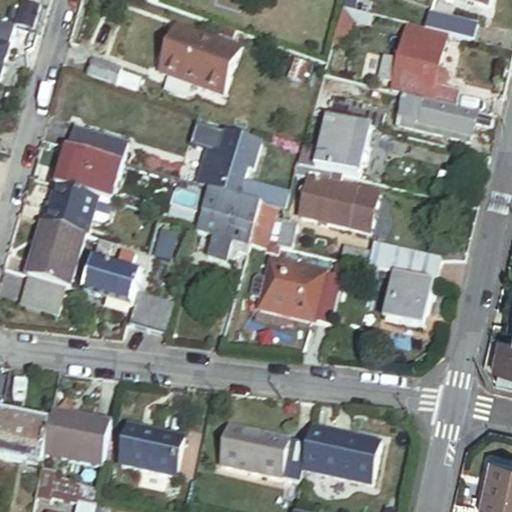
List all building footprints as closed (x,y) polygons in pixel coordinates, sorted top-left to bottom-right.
[(361,0),(347,0),(344,14),(357,17),(358,14),(361,0)] [(361,0),(358,14),(369,17),(373,3),(362,0),(361,0)] [(39,10),(20,5),(13,30),(32,35),(39,10)] [(357,17),(344,14),(335,44),(348,47),(357,17)] [(482,29),(436,18),(432,35),(451,39),(479,46),(482,29)] [(179,25),(166,71),(231,90),(244,43),(179,25)] [(24,56),(30,37),(4,30),(0,45),(0,48),(11,52),(24,56)] [(413,30),(412,33),(451,42),(451,39),(432,35),(413,30)] [(412,33),(409,47),(447,56),(451,42),(412,33)] [(335,44),(333,51),(346,55),(348,47),(335,44)] [(409,47),(406,61),(444,69),(447,56),(409,47)] [(0,87),(11,52),(0,48),(0,87)] [(329,65),(341,68),(346,55),(333,51),(329,65)] [(448,75),(443,74),(444,69),(406,61),(403,70),(399,88),(438,97),(436,107),(463,113),(467,95),(450,92),(452,81),(448,75)] [(96,63),(92,78),(120,87),(125,71),(96,63)] [(403,70),(389,67),(385,85),(399,88),(403,70)] [(399,88),(397,99),(409,101),(436,107),(438,97),(399,88)] [(360,107),(320,100),(316,114),(314,121),(331,125),(378,136),(387,138),(391,119),(369,113),(360,107)] [(436,107),(409,101),(404,129),(478,146),(481,128),(495,131),(497,121),(463,113),(436,107)] [(378,136),(331,125),(323,158),(319,176),(346,182),(365,186),(378,136)] [(134,150),(76,132),(71,152),(127,170),(134,150)] [(287,215),(291,200),(244,187),(248,173),(257,144),(228,136),(221,157),(209,192),(287,215)] [(257,144),(248,173),(253,174),(262,145),(257,144)] [(127,170),(71,152),(58,191),(103,206),(114,209),(127,170)] [(208,194),(209,192),(221,157),(209,153),(197,191),(208,194)] [(305,153),(300,171),(319,176),(323,158),(305,153)] [(312,185),(343,194),(346,182),(319,176),(300,171),(297,181),(312,185)] [(343,194),(312,185),(301,224),(350,237),(361,199),(343,194)] [(103,206),(58,191),(47,230),(88,242),(91,243),(103,206)] [(263,211),(211,195),(207,211),(231,218),(228,228),(238,231),(256,236),(263,211)] [(380,204),(361,199),(350,237),(369,243),(380,204)] [(242,250),(250,253),(256,236),(238,231),(228,228),(231,218),(207,211),(199,240),(212,244),(207,263),(226,269),(227,267),(229,260),(233,248),(242,250)] [(270,253),(280,216),(263,211),(256,236),(250,253),(262,257),(264,251),(270,253)] [(286,218),(280,216),(270,253),(276,254),(283,229),(286,218)] [(291,219),(286,218),(283,229),(276,254),(280,255),(287,256),(294,232),(288,229),(291,219)] [(88,242),(47,230),(44,229),(27,280),(67,293),(71,294),(88,242)] [(109,265),(114,250),(101,247),(97,261),(109,265)] [(247,266),(250,253),(242,250),(233,248),(229,260),(238,263),(247,266)] [(278,263),(280,255),(276,254),(270,253),(264,251),(262,257),(262,259),(278,263)] [(433,290),(436,291),(441,266),(374,253),(369,275),(395,281),(433,290)] [(140,262),(124,257),(119,273),(95,266),(86,299),(133,312),(142,281),(135,278),(140,262)] [(238,263),(229,260),(227,267),(236,269),(238,263)] [(349,270),(330,266),(327,281),(345,285),(349,270)] [(327,281),(271,269),(268,286),(263,309),(261,320),(315,332),(327,281)] [(67,293),(27,280),(19,307),(59,320),(67,293)] [(345,285),(327,281),(315,332),(334,335),(345,285)] [(424,332),(433,290),(395,281),(385,324),(424,332)] [(263,309),(268,286),(258,284),(253,288),(250,302),(254,307),(263,309)] [(501,335),(511,337),(511,330),(506,329),(510,312),(511,312),(511,305),(508,304),(506,311),(502,328),(501,335)] [(166,346),(174,316),(138,307),(130,336),(166,346)] [(511,348),(498,345),(491,373),(496,375),(495,382),(511,385),(511,348)] [(77,420),(54,416),(53,422),(76,426),(77,420)] [(52,427),(1,417),(0,425),(0,462),(43,471),(45,461),(52,427)] [(113,426),(77,420),(76,426),(53,422),(52,427),(45,461),(104,472),(113,426)] [(313,448),(231,430),(224,469),(305,486),(308,472),(313,448)] [(190,443),(131,433),(124,472),(182,482),(190,443)] [(332,441),(315,437),(313,448),(308,472),(375,487),(384,446),(333,435),(332,441)] [(511,511),(511,470),(489,465),(479,511),(511,511)] [(59,477),(43,474),(37,503),(53,506),(54,503),(58,479),(59,477)] [(88,491),(58,479),(54,503),(75,506),(73,511),(95,511),(100,493),(88,491)]
